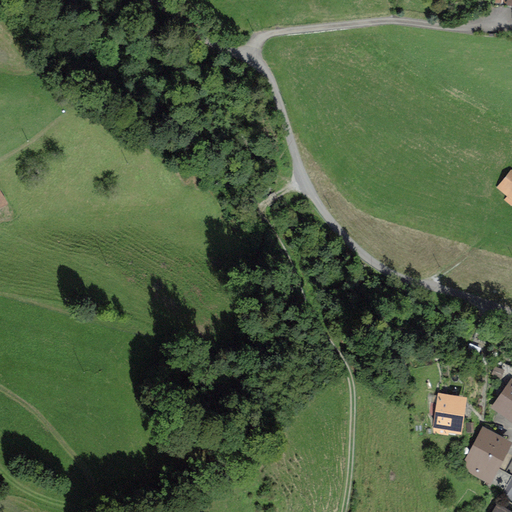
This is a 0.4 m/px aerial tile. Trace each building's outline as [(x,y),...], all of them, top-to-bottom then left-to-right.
[(511,173),(500,187),(509,195),(505,199),(510,204),(511,202),(511,173)] [(0,207),(8,202),(0,188),(0,207)] [(478,356),(483,345),(471,340),(466,351),(478,356)] [(434,359),(442,361),(444,353),(436,351),(434,359)] [(489,372),(511,384),(511,385),(498,406),(511,416),(511,366),(504,363),(498,367),(492,366),(489,372)] [(456,433),(460,402),(442,399),(436,433),(442,434),(443,431),(456,433)] [(511,477),(511,475),(494,467),(507,443),(484,432),(466,466),(488,478),(487,481),(486,480),(484,485),(501,497),(503,492),(511,477)] [(511,492),(511,477),(503,492),(509,496),(511,492)]
